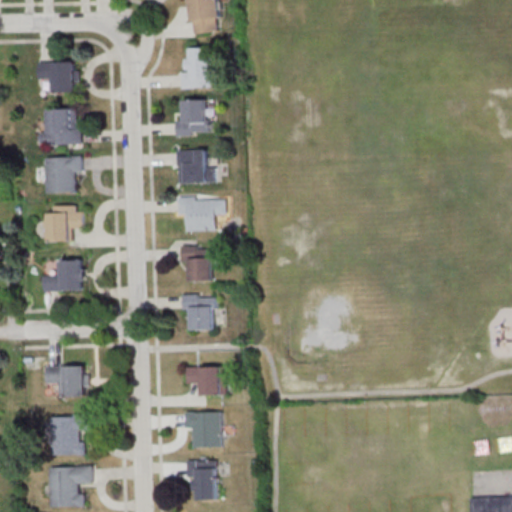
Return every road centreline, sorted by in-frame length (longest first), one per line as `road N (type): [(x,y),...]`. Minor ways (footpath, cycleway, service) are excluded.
road 1 (residential): [(145,511),(131,84),(122,40)]
road 2 (residential): [(122,40),(94,24),(0,24)]
